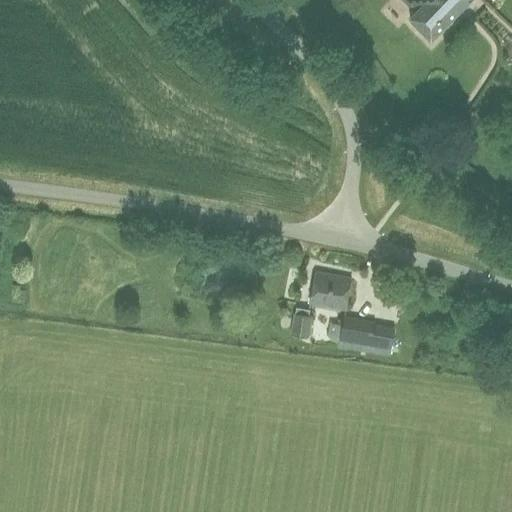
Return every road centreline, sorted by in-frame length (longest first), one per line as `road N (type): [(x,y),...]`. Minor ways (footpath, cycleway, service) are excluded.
road 1 (tertiary): [(0,177),(337,238)]
road 2 (unclassified): [(337,238),(350,140),(343,105),(243,0)]
road 3 (tertiary): [(337,238),(511,291)]
